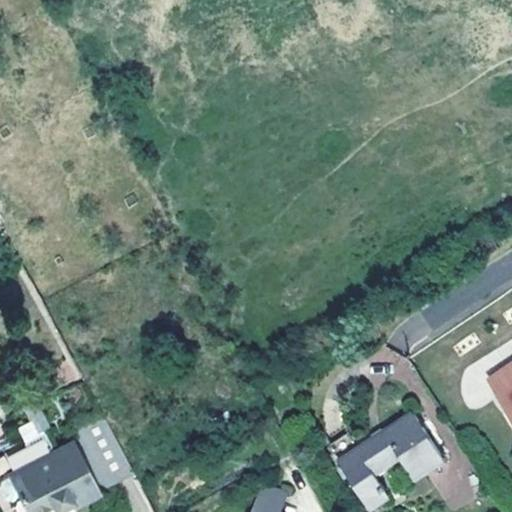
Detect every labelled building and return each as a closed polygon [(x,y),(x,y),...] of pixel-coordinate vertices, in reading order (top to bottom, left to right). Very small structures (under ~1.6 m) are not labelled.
[(493,259),(480,239),(464,250),(477,269),(493,259)] [(511,363),(488,379),(511,415),(511,363)] [(44,414),(39,402),(27,407),(33,419),(44,414)] [(415,415),(342,462),(372,507),(390,496),(376,474),(401,458),(416,479),(445,460),(415,415)] [(74,430),(79,442),(74,444),(98,492),(132,475),(102,416),(74,430)] [(74,444),(72,440),(10,471),(21,492),(17,495),(15,501),(21,511),(23,511),(28,511),(54,499),(57,505),(72,498),(75,504),(98,492),(74,444)] [(274,511),(281,494),(258,486),(250,509),(259,511),(274,511)]
